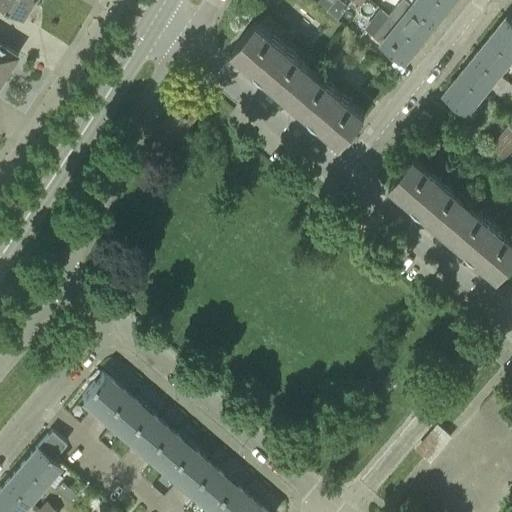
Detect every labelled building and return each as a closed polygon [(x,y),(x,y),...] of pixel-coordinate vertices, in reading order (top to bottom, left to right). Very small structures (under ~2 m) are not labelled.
[(32,4),(34,0),(0,0),(0,4),(20,17),(30,2),(32,4)] [(409,0),(400,0),(389,13),(420,40),(435,21),(409,0)] [(409,0),(435,21),(451,2),(448,0),(409,0)] [(389,13),(374,32),(383,39),(381,41),(380,42),(404,60),(405,59),(404,59),(420,40),(389,13)] [(507,16),(491,35),(511,51),(511,18),(507,15),(507,16)] [(309,113),(313,117),(317,121),(319,120),(342,139),(364,113),(310,66),(255,20),(232,46),(256,66),(255,68),(263,75),(264,74),(287,93),(310,112),(309,113)] [(511,51),(491,35),(476,54),(498,72),(511,54),(511,51)] [(0,70),(3,72),(16,52),(0,42),(0,70)] [(476,54),(460,73),(483,90),(498,72),(476,54)] [(445,92),(444,93),(466,110),(483,90),(460,73),(445,92)] [(163,119),(181,134),(196,115),(193,112),(201,102),(190,93),(182,103),(179,101),(167,115),(163,119)] [(419,116),(417,118),(425,124),(431,117),(423,111),(419,116)] [(511,118),(498,135),(511,146),(511,118)] [(511,146),(498,135),(490,145),(505,157),(511,148),(511,146)] [(466,247),(470,251),(475,254),(476,253),(499,273),(511,257),(511,237),(467,200),(412,153),(390,180),(413,200),(412,201),(416,204),(421,208),(422,207),(444,226),(467,246),(466,247)] [(103,412),(123,388),(102,370),(101,371),(96,367),(86,379),(91,383),(81,394),(103,412)] [(103,412),(124,431),(144,406),(123,388),(103,412)] [(124,431),(145,449),(166,425),(144,406),(124,431)] [(439,418),(418,444),(434,457),(455,431),(439,418)] [(56,450),(68,437),(54,425),(42,438),(56,450)] [(145,449),(167,467),(187,443),(166,425),(145,449)] [(167,467),(188,485),(208,461),(187,443),(167,467)] [(44,481),(60,463),(38,444),(22,462),(44,481)] [(188,485),(209,503),(230,479),(208,461),(188,485)] [(7,480),(28,499),(44,481),(22,462),(7,480)] [(209,503),(219,511),(238,511),(251,497),(230,479),(209,503)] [(0,487),(0,505),(7,511),(16,511),(28,499),(7,480),(0,487)] [(68,500),(75,492),(61,480),(54,488),(68,500)] [(268,511),(251,497),(238,511),(268,511)] [(43,511),(59,511),(45,500),(38,508),(43,511)]
